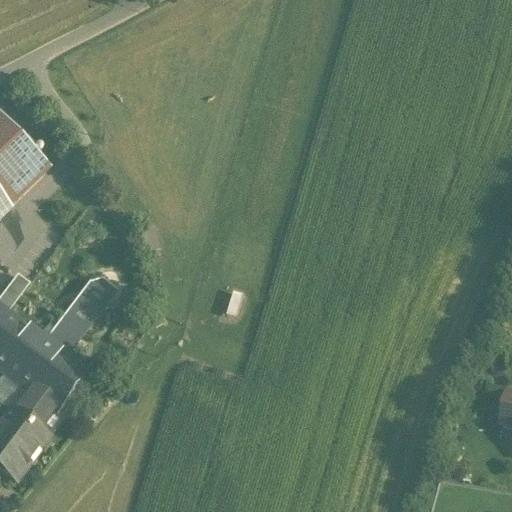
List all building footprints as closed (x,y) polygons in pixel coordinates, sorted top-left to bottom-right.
[(0,200),(8,209),(48,171),(0,121),(0,200)] [(0,219),(10,211),(8,209),(0,200),(0,219)] [(0,309),(8,316),(29,288),(17,279),(0,301),(0,309)] [(88,286),(46,344),(65,358),(115,294),(101,282),(88,286)] [(0,379),(27,400),(50,417),(55,421),(89,376),(65,358),(46,344),(8,316),(0,309),(0,379)] [(511,394),(507,394),(502,422),(511,423),(511,394)] [(27,400),(13,417),(9,414),(0,425),(0,475),(14,487),(47,443),(36,435),(50,417),(53,412),(46,398),(30,396),(27,400)]
